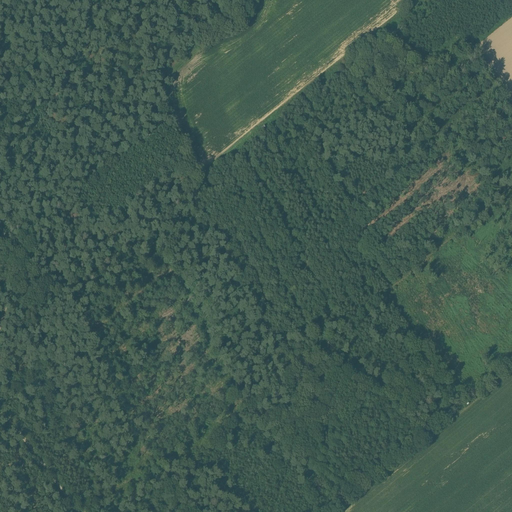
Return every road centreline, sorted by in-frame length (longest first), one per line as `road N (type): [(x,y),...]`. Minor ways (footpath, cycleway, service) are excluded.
road 1 (track): [(21,0),(71,70),(134,123),(179,186)]
road 2 (track): [(78,511),(0,404)]
